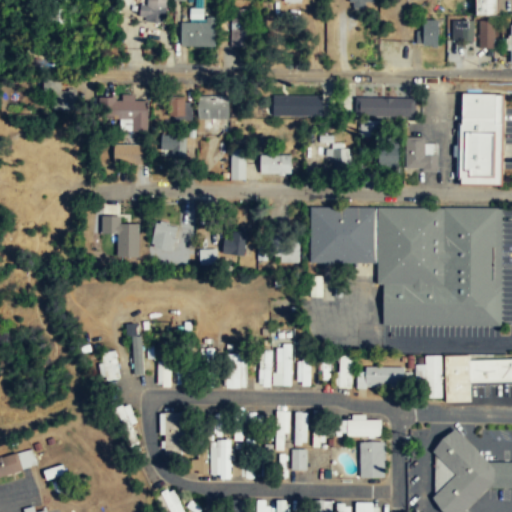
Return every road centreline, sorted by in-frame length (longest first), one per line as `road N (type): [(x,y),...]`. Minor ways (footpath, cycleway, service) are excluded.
road 1 (residential): [(96,190),(511,193)]
road 2 (residential): [(115,74),(511,75)]
